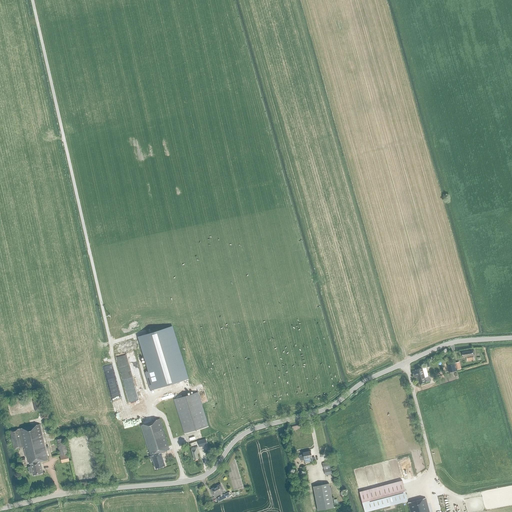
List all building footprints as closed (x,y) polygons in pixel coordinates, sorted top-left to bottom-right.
[(189,379),(173,326),(137,337),(148,371),(144,373),(150,391),(189,379)] [(474,356),(474,350),(466,351),(466,352),(462,353),(463,357),(466,357),(466,361),(473,360),(473,356),(474,356)] [(456,371),(454,363),(447,364),(449,372),(456,371)] [(424,378),(421,368),(417,369),(418,371),(416,371),(415,371),(414,371),(413,372),(412,372),(413,378),(417,377),(418,384),(430,380),(429,376),(424,378)] [(209,426),(198,392),(174,399),(184,434),(209,426)] [(43,409),(41,399),(33,401),(35,411),(43,409)] [(159,420),(140,426),(148,450),(150,457),(149,457),(151,462),(153,461),(155,469),(165,466),(160,454),(169,451),(159,420)] [(28,457),(29,464),(30,464),(31,467),(28,467),(30,474),(33,473),(34,476),(43,474),(41,462),(48,460),(39,425),(9,431),(13,450),(24,448),(26,458),(28,457)] [(70,461),(65,438),(57,440),(62,463),(70,461)] [(207,445),(205,439),(198,441),(200,447),(207,445)] [(200,453),(198,447),(191,449),(194,460),(199,459),(197,454),(200,453)] [(311,457),(310,452),(302,453),(302,455),(299,456),(299,457),(299,460),(300,461),(303,460),(304,462),(312,461),(311,457)] [(332,477),(328,461),(322,463),(325,476),(328,475),(329,478),(332,477)] [(230,473),(233,484),(242,481),(239,470),(230,473)] [(368,511),(408,501),(402,480),(358,492),(363,511),(368,511)] [(328,484),(328,483),(312,486),(317,510),(333,507),(330,493),(332,493),(330,484),(328,484)] [(224,492),(220,484),(209,490),(213,497),(224,492)] [(231,495),(230,492),(217,498),(219,501),(231,495)] [(428,511),(425,498),(408,503),(409,511),(428,511)]
